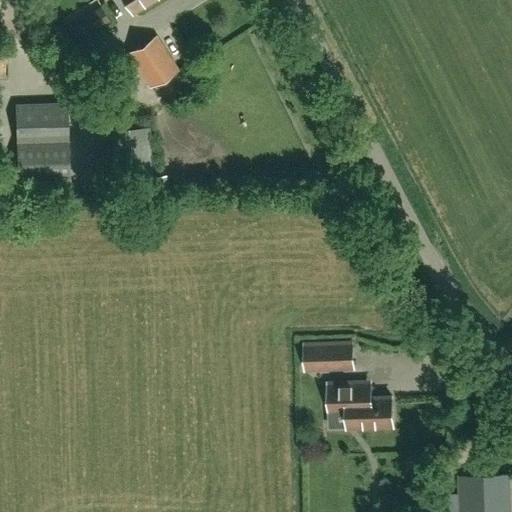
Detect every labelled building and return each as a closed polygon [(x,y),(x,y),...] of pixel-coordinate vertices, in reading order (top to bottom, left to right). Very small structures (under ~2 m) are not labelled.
[(125,0),(133,12),(150,0),(125,0)] [(92,31),(109,20),(101,7),(83,19),(92,31)] [(177,69),(156,35),(129,52),(150,86),(177,69)] [(66,103),(16,105),(19,180),(68,178),(66,103)] [(151,123),(111,125),(112,174),(153,173),(151,123)] [(209,168),(209,150),(170,151),(171,170),(209,168)] [(350,342),(302,344),(303,368),(352,366),(350,342)] [(391,396),(373,397),(372,381),(352,382),(326,383),(327,411),(345,411),(346,426),(392,424),(391,396)] [(459,475),(460,511),(510,511),(509,473),(459,475)]
